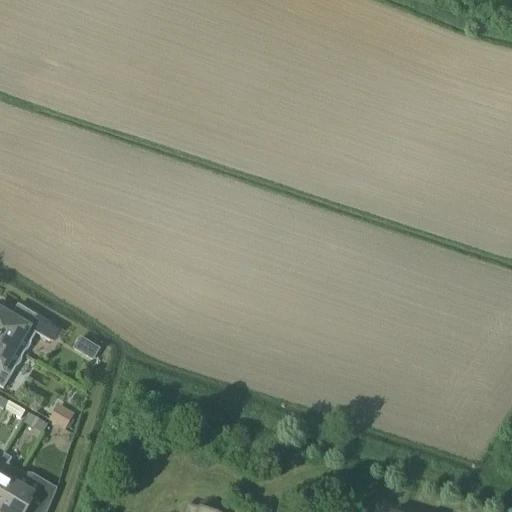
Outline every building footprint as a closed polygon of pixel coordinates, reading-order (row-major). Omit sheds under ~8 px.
[(0,343),(23,357),(24,355),(26,353),(28,350),(29,347),(30,343),(35,336),(44,341),(51,327),(21,309),(13,322),(0,314),(0,312),(0,311),(0,343)] [(21,359),(23,357),(0,343),(0,389),(2,391),(15,370),(18,367),(20,365),(21,362),(21,359)] [(21,412),(8,404),(3,411),(17,419),(21,412)] [(51,405),(38,426),(55,436),(67,415),(51,405)] [(21,414),(15,425),(33,435),(39,424),(21,414)] [(0,506),(13,484),(19,474),(7,467),(10,461),(3,457),(0,462),(0,506)] [(13,484),(0,506),(0,511),(27,511),(28,511),(40,511),(52,493),(32,482),(26,492),(13,484)] [(362,511),(365,504),(338,496),(333,511),(362,511)]
